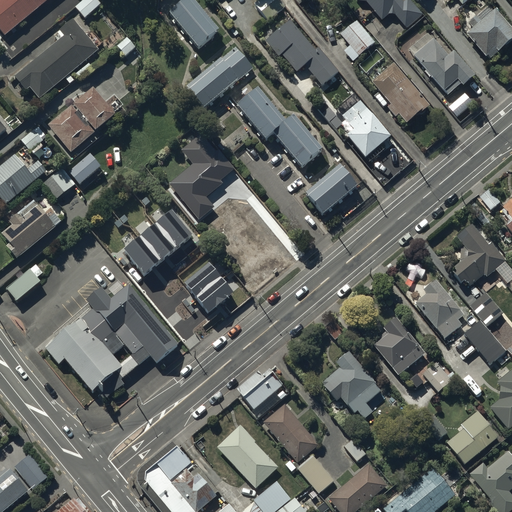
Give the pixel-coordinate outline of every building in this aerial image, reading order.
[(0,0),(0,33),(5,39),(38,12),(27,0),(0,0)] [(27,0),(38,12),(51,0),(27,0)] [(86,0),(75,10),(85,21),(101,7),(95,0),(86,0)] [(190,0),(189,0),(169,17),(198,52),(219,35),(190,0)] [(276,0),(260,0),(253,6),(267,23),(284,9),(276,0)] [(394,17),(405,30),(422,16),(407,0),(404,0),(402,2),(400,0),(354,0),(357,3),(365,4),(381,23),(388,17),(394,17)] [(470,1),(480,12),(487,6),(481,0),(456,0),(462,7),(470,1)] [(487,59),(489,62),(511,42),(511,33),(494,13),(481,25),(476,19),(468,26),(473,31),(465,38),(485,61),(487,59)] [(64,39),(49,51),(70,77),(99,53),(73,22),(59,33),(64,39)] [(314,53),(289,23),(264,43),(277,59),(281,57),(296,75),(304,68),(321,88),(338,74),(318,50),(314,53)] [(339,37),(358,59),(374,45),(356,23),(339,37)] [(414,58),(413,58),(425,74),(424,75),(428,80),(430,79),(443,95),(444,94),(447,98),(460,87),(462,89),(473,79),(452,54),(447,58),(428,35),(409,52),(414,58)] [(135,50),(126,40),(117,48),(126,58),(135,50)] [(253,71),(236,50),(186,91),(204,112),(253,71)] [(70,77),(49,51),(14,79),(26,93),(30,90),(39,102),(70,77)] [(398,118),(405,126),(415,118),(416,119),(429,109),(393,66),(370,85),(389,107),(386,110),(395,121),(398,118)] [(93,92),(73,109),(95,136),(115,119),(93,92)] [(258,92),(236,110),(265,144),(273,138),(300,171),(321,154),(294,120),(286,126),(258,92)] [(389,139),(353,95),(335,110),(345,122),(341,125),(329,110),(322,115),(335,131),(341,127),(348,135),(345,138),(364,160),(389,139)] [(472,106),(464,96),(448,110),(456,120),(472,106)] [(94,137),(71,109),(48,128),(71,156),(94,137)] [(34,132),(21,143),(30,153),(42,143),(34,132)] [(69,175),(79,187),(100,170),(90,157),(69,175)] [(15,158),(0,170),(0,201),(5,208),(46,175),(38,165),(27,174),(15,158)] [(340,169),(306,198),(323,219),(357,191),(340,169)] [(42,184),(58,203),(74,191),(58,171),(42,184)] [(489,191),(479,200),(490,213),(500,205),(489,191)] [(213,237),(241,271),(245,268),(250,274),(265,262),(260,255),(279,239),(241,194),(227,205),(247,229),(240,235),(230,224),(213,237)] [(511,202),(501,210),(511,223),(505,229),(511,237),(511,199),(511,200),(511,202)] [(153,210),(166,225),(174,218),(161,202),(153,210)] [(212,218),(198,204),(187,213),(200,228),(212,218)] [(468,210),(486,231),(492,226),(474,205),(468,210)] [(9,246),(6,249),(17,262),(55,231),(54,229),(60,224),(54,217),(48,222),(38,209),(22,223),(17,217),(9,224),(12,228),(1,237),(9,246)] [(158,248),(173,234),(166,227),(151,240),(158,248)] [(471,228),(456,241),(460,247),(459,263),(460,265),(452,271),(454,274),(451,277),(460,287),(463,285),(466,288),(468,287),(469,289),(483,277),(486,280),(506,264),(491,246),(487,248),(471,228)] [(187,268),(182,262),(162,278),(192,314),(204,304),(200,298),(214,286),(194,262),(187,268)] [(461,327),(457,323),(463,317),(435,283),(422,293),(426,297),(415,306),(444,341),(461,327)] [(502,315),(485,295),(469,309),(486,329),(502,315)] [(178,348),(140,302),(131,310),(120,296),(98,315),(119,340),(133,357),(142,350),(150,359),(156,367),(178,348)] [(81,323),(106,351),(119,340),(98,315),(95,312),(81,323)] [(81,323),(80,321),(44,352),(58,369),(64,364),(93,397),(97,393),(105,403),(123,387),(121,384),(115,377),(123,371),(120,368),(106,351),(81,323)] [(324,330),(334,342),(345,333),(334,321),(324,330)] [(373,350),(397,379),(424,356),(395,322),(382,332),(387,338),(373,350)] [(463,337),(489,367),(505,353),(479,323),(463,337)] [(133,357),(120,368),(123,371),(115,377),(121,384),(150,359),(142,350),(133,357)] [(338,371),(321,385),(324,389),(323,390),(336,405),(340,401),(346,409),(347,408),(354,416),(357,414),(363,422),(371,415),(365,407),(380,395),(373,387),(374,386),(348,356),(335,367),(338,371)] [(422,377),(437,395),(451,384),(436,365),(422,377)] [(511,371),(496,385),(499,389),(498,403),(489,410),(508,433),(511,429),(511,371)] [(270,372),(240,397),(254,414),(284,389),(270,372)] [(285,407),(263,425),(280,446),(302,428),(285,407)] [(476,414),(460,427),(463,431),(446,445),(464,467),(498,440),(476,414)] [(447,435),(432,418),(422,426),(437,444),(447,435)] [(255,444),(240,428),(216,451),(256,492),(278,470),(254,445),(255,444)] [(319,448),(302,428),(280,446),(297,466),(319,448)] [(352,441),(343,449),(356,464),(365,456),(352,441)] [(193,469),(177,449),(155,467),(193,511),(201,511),(216,500),(191,470),(193,469)] [(482,466),(469,476),(491,504),(489,506),(493,511),(510,511),(511,511),(511,498),(508,493),(511,490),(511,460),(507,454),(486,471),(482,466)] [(334,483),(312,458),(297,471),(318,496),(334,483)] [(193,511),(155,467),(145,476),(145,486),(165,511),(233,511),(230,507),(223,511),(193,511)] [(368,467),(348,484),(366,506),(386,488),(368,467)] [(436,511),(454,497),(432,471),(382,511),(383,511),(436,511)] [(4,511),(27,494),(10,473),(0,480),(0,511),(4,511)] [(358,511),(366,506),(348,484),(328,501),(337,511),(358,511)] [(277,485),(254,504),(260,511),(277,511),(290,501),(277,485)] [(303,511),(294,501),(279,511),(303,511)] [(81,511),(74,502),(60,511),(81,511)]
